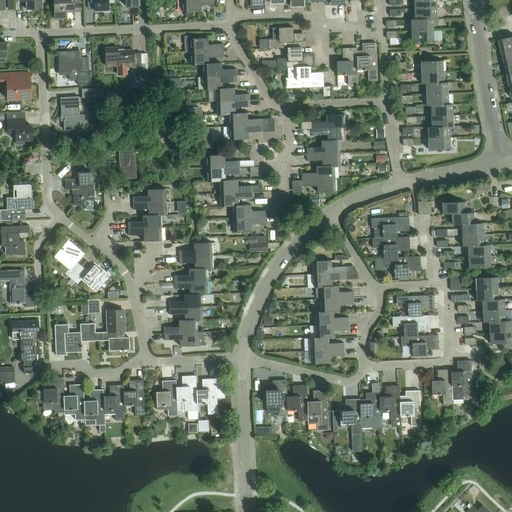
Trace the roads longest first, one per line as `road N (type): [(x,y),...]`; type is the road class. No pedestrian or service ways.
road 1 (residential): [(41,36),(232,21)]
road 2 (residential): [(61,219),(46,197),(41,36)]
road 3 (residential): [(326,215),(295,239),(251,298),(240,360)]
road 4 (residential): [(500,160),(473,0)]
road 5 (residential): [(240,360),(245,511)]
road 6 (residential): [(364,368),(348,383),(240,360)]
road 7 (residential): [(146,357),(130,281),(93,242)]
